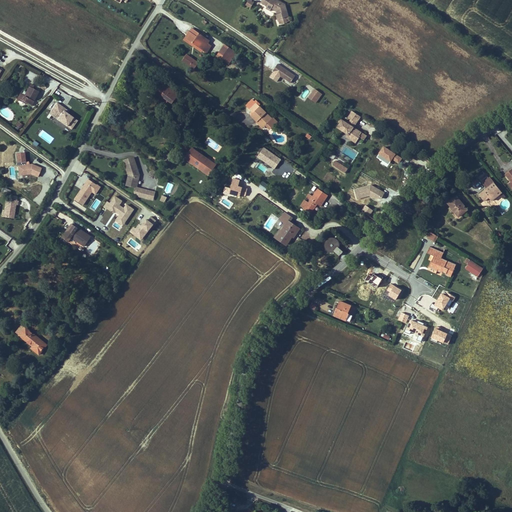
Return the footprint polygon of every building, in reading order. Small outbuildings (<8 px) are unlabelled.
[(251,9),(254,3),(249,0),(248,0),(245,6),(251,9)] [(289,17),(285,5),(280,1),(279,3),(275,1),(273,0),(262,0),(261,3),(267,7),(268,5),(272,7),(271,9),(276,11),(277,15),(276,15),(277,20),(280,19),(286,17),(289,17)] [(272,7),(268,5),(267,7),(266,8),(277,15),(276,11),(271,9),(272,7)] [(210,41),(191,28),(188,33),(188,34),(190,35),(186,40),(202,51),(207,54),(212,47),(208,44),(210,41)] [(202,53),(202,51),(186,40),(190,35),(188,34),(183,40),(202,53)] [(228,65),(236,53),(224,45),(216,57),(228,65)] [(183,61),(190,66),(194,60),(187,55),(183,61)] [(194,60),(190,66),(195,69),(199,63),(194,60)] [(290,83),(295,76),(278,64),(273,72),(290,83)] [(167,99),(175,89),(159,77),(150,88),(155,92),(157,90),(167,99)] [(31,82),(29,87),(24,96),(21,101),(25,102),(31,106),(39,93),(32,89),(35,84),(31,82)] [(322,94),(314,89),(308,98),(315,103),(322,94)] [(157,90),(155,92),(165,101),(167,99),(157,90)] [(253,114),(260,107),(259,106),(260,105),(256,100),(254,101),(252,99),(245,106),(253,114)] [(74,119),(67,114),(69,112),(57,103),(51,111),(56,114),(53,118),(67,128),(74,119)] [(273,118),(272,119),(260,107),(253,114),(250,117),(257,124),(258,122),(264,127),(265,126),(269,130),(278,122),(273,118)] [(361,117),(353,112),(348,118),(351,120),(349,124),(340,119),(338,123),(339,124),(337,128),(345,134),(345,133),(348,135),(346,138),(355,144),(360,137),(359,137),(361,133),(353,128),(352,127),(355,123),(356,124),(361,117)] [(78,121),(74,119),(67,128),(71,130),(78,121)] [(23,125),(18,122),(15,127),(19,130),(23,125)] [(396,156),(383,147),(378,155),(391,163),(393,160),(399,164),(402,159),(396,155),(396,156)] [(212,171),(217,165),(192,148),(184,160),(208,176),(210,173),(212,175),(214,172),(212,171)] [(281,160),(264,148),(257,158),(274,169),(281,160)] [(135,157),(123,161),(127,174),(129,173),(130,176),(128,182),(138,185),(140,175),(135,157)] [(347,169),(335,161),(332,165),(344,174),(347,169)] [(42,168),(32,164),(26,165),(25,162),(17,163),(18,176),(31,175),(38,178),(42,168)] [(129,173),(127,174),(128,176),(126,186),(134,188),(137,188),(137,187),(138,185),(128,182),(130,176),(129,173)] [(485,202),(492,196),(495,200),(500,195),(504,199),(506,197),(490,178),(482,184),(487,189),(479,195),(485,202)] [(83,186),(74,200),(83,206),(92,193),(96,196),(101,187),(97,185),(96,185),(87,179),(83,186)] [(240,181),(234,179),(229,194),(240,197),(241,196),(246,197),(248,190),(238,187),(240,181)] [(265,192),(269,186),(263,182),(259,187),(265,192)] [(354,190),(357,200),(369,196),(380,202),(385,193),(370,185),(354,190)] [(154,201),(156,192),(137,187),(137,188),(134,188),(133,192),(134,192),(134,195),(138,196),(138,197),(154,201)] [(304,209),(302,211),(310,217),(318,205),(321,207),(328,197),(317,189),(312,196),(308,202),(304,209)] [(115,221),(123,226),(134,210),(126,205),(124,209),(120,206),(123,201),(115,196),(110,204),(107,202),(103,207),(114,214),(118,216),(115,221)] [(456,196),(448,203),(460,217),(468,211),(456,196)] [(489,208),(497,202),(495,200),(492,196),(485,202),(489,208)] [(14,219),(16,205),(18,206),(18,202),(17,201),(8,200),(6,200),(4,211),(3,218),(14,219)] [(304,209),(308,202),(305,200),(304,200),(300,206),(304,209)] [(460,217),(448,203),(447,204),(458,218),(460,217)] [(365,206),(361,212),(369,217),(373,211),(365,206)] [(284,213),(279,221),(284,224),(274,239),(287,247),(293,238),(294,238),(300,230),(290,223),(293,219),(284,213)] [(141,241),(153,226),(157,221),(151,216),(147,221),(146,220),(141,226),(139,225),(135,229),(134,228),(130,232),(141,241)] [(68,242),(71,238),(84,247),(91,237),(82,231),(82,232),(77,229),(78,228),(71,223),(69,227),(71,229),(69,232),(66,231),(62,238),(68,242)] [(439,237),(430,232),(427,238),(435,243),(439,237)] [(335,253),(336,253),(340,257),(344,253),(339,249),(340,248),(340,246),(340,244),(339,242),(337,240),(335,239),(333,238),(330,239),(328,239),(326,241),(325,243),(325,245),(325,247),(325,250),(327,251),(328,253),(331,254),(333,254),(335,253)] [(443,253),(430,248),(427,253),(434,256),(429,268),(442,273),(443,272),(447,274),(446,275),(451,277),(456,265),(441,259),(443,253)] [(477,277),(483,269),(471,261),(465,269),(477,277)] [(352,307),(340,302),(338,306),(350,311),(352,307)] [(350,311),(338,306),(334,318),(350,324),(353,317),(348,315),(350,311)] [(19,336),(26,328),(22,325),(15,333),(19,336)] [(39,356),(48,346),(33,334),(29,331),(26,328),(19,336),(19,337),(32,347),(30,349),(39,356)]
